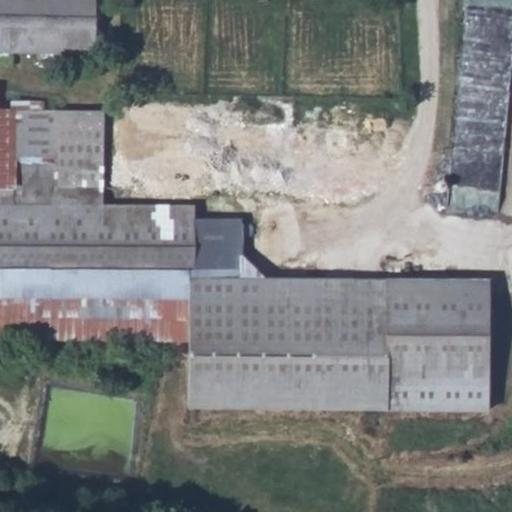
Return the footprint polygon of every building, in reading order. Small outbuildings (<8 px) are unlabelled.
[(0,0),(0,67),(15,67),(16,50),(352,56),(353,0),(0,0)] [(193,410),(392,411),(392,379),(489,379),(490,280),(240,278),(240,225),(197,225),(197,211),(55,210),(55,191),(56,114),(1,113),(1,92),(0,92),(0,275),(194,277),(194,344),(193,410)] [(107,114),(56,114),(55,191),(106,192),(107,114)] [(511,149),(503,149),(500,199),(511,199),(511,149)] [(0,342),(194,344),(194,277),(0,275),(0,342)]
